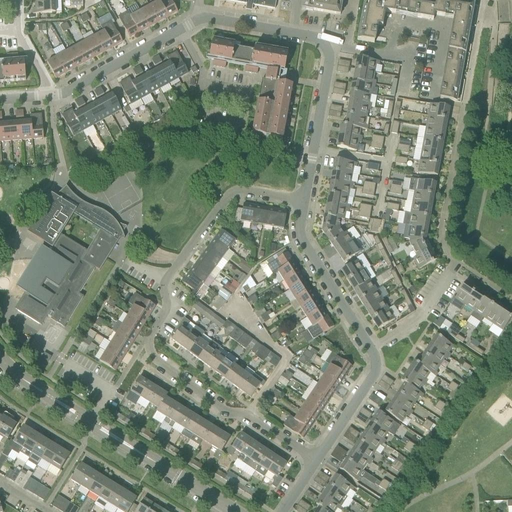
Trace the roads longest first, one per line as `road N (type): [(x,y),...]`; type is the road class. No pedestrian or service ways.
road 1 (residential): [(316,461),(248,415),(227,412),(148,348),(167,308),(163,283),(232,189),(304,200)]
road 2 (residential): [(304,200),(329,57),(324,45),(201,18)]
road 3 (tertiary): [(236,511),(27,383),(0,357)]
road 4 (residential): [(371,350),(301,238),(304,200)]
road 5 (residential): [(201,18),(51,96)]
road 6 (residential): [(316,461),(374,376),(371,350)]
road 7 (residential): [(371,350),(419,316),(455,262)]
